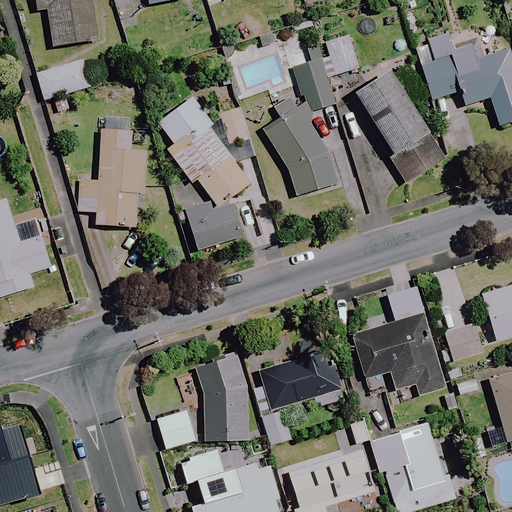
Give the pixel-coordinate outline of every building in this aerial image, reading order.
[(30,0),(32,12),(45,11),(50,48),(92,43),(86,0),(30,0)] [(450,52),(445,36),(412,47),(430,101),(457,92),(462,107),(489,98),(499,127),(511,122),(511,72),(505,51),(475,61),(469,46),(450,52)] [(293,200),(334,183),(326,153),(309,133),(309,114),(332,104),(322,82),(356,68),(343,37),(303,53),(307,62),(286,71),(299,101),(258,130),(287,171),(293,200)] [(87,88),(79,61),(33,76),(41,102),(87,88)] [(440,159),(388,76),(351,100),(403,182),(440,159)] [(247,186),(191,100),(156,123),(171,146),(165,150),(187,185),(195,180),(213,208),(247,186)] [(128,153),(129,134),(95,133),(93,181),(76,180),(75,213),(92,214),(92,226),(134,228),(136,195),(140,195),(142,153),(128,153)] [(16,244),(4,201),(0,202),(0,297),(31,289),(27,274),(48,268),(39,237),(16,244)] [(238,239),(229,208),(183,222),(193,253),(238,239)] [(511,335),(511,285),(478,295),(491,342),(511,335)] [(383,296),(388,312),(367,318),(371,331),(349,337),(361,381),(386,374),(391,392),(411,387),(415,398),(443,391),(423,317),(415,319),(407,289),(383,296)] [(443,347),(449,365),(480,355),(474,337),(443,347)] [(343,400),(328,350),(257,372),(268,409),(302,399),(306,411),(343,400)] [(230,356),(191,371),(200,395),(201,444),(246,443),(245,395),(230,356)] [(511,373),(484,381),(498,429),(484,433),(488,448),(511,441),(511,373)] [(449,383),(454,398),(477,391),(472,375),(449,383)] [(194,442),(185,412),(153,421),(162,451),(194,442)] [(290,440),(281,412),(259,418),(267,447),(290,440)] [(368,442),(362,423),(347,428),(353,446),(368,442)] [(425,427),(373,444),(367,446),(376,476),(382,474),(393,511),(413,511),(453,500),(447,480),(442,482),(425,427)] [(222,474),(215,450),(174,462),(181,486),(193,482),(200,504),(188,507),(189,511),(280,511),(265,461),(222,474)] [(371,493),(358,451),(283,474),(294,509),(290,511),(323,511),(322,508),(371,493)] [(32,511),(0,467),(0,511),(32,511)]
